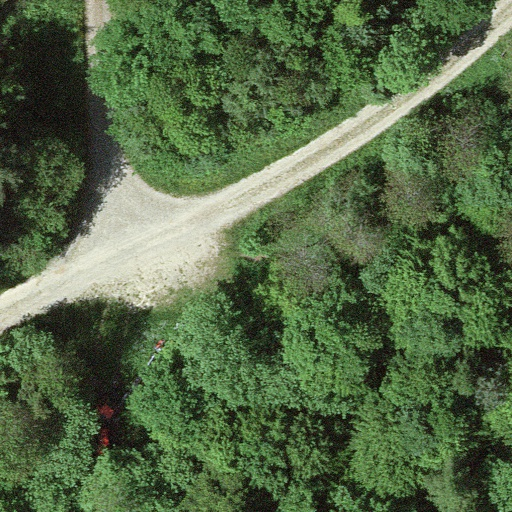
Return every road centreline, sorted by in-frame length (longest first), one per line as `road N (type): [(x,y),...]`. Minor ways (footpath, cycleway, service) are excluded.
road 1 (track): [(511,5),(398,107),(305,168),(124,259)]
road 2 (track): [(124,259),(102,137),(102,0)]
road 3 (track): [(124,259),(0,313)]
